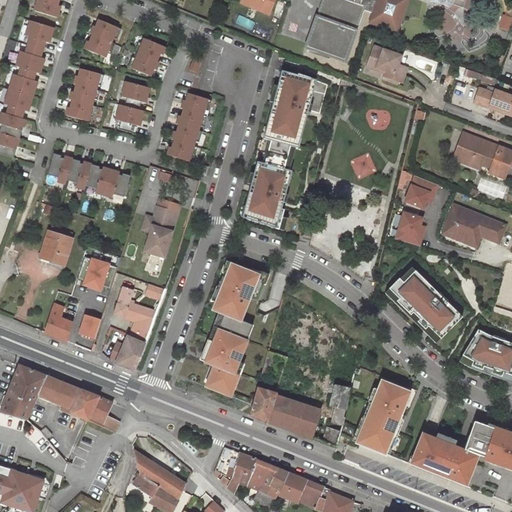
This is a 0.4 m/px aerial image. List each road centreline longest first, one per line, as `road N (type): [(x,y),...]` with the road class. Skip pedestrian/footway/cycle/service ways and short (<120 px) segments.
road 1 (residential): [(188,32),(148,162),(52,134),(42,120),(84,0)]
road 2 (residential): [(511,406),(448,378),(329,272),(212,223)]
road 3 (residential): [(188,32),(252,58),(212,223)]
road 4 (primary): [(225,427),(436,511)]
road 5 (residential): [(212,223),(145,394)]
road 6 (primary): [(0,335),(145,394)]
road 7 (unknown): [(444,190),(436,227),(442,237),(511,261)]
